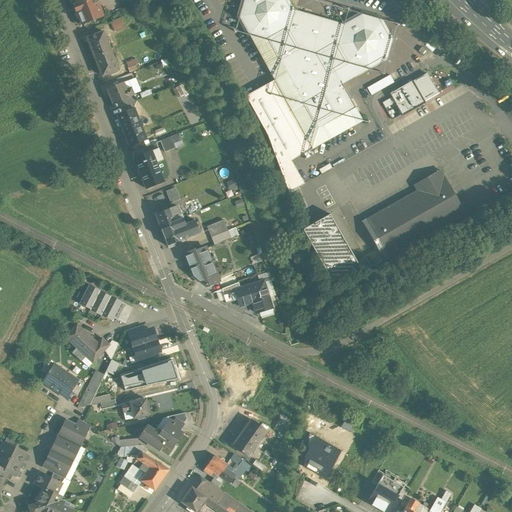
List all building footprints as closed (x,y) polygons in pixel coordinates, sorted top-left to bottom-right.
[(103,17),(96,0),(70,0),(73,6),(72,6),(74,12),(75,11),(81,26),(103,17)] [(343,25),(294,11),(287,0),(243,0),(239,17),(275,82),(247,97),(270,139),(291,191),(303,183),(292,162),(312,150),(362,121),(342,84),(386,59),(392,39),(389,34),(382,21),(362,15),(343,25)] [(123,28),(119,18),(110,22),(114,32),(123,28)] [(103,32),(87,38),(88,42),(87,43),(93,58),(110,51),(103,32)] [(421,47),(418,52),(423,56),(427,52),(421,47)] [(110,51),(93,58),(99,74),(101,73),(102,77),(118,70),(110,51)] [(135,59),(126,63),(128,68),(137,64),(135,59)] [(438,93),(427,74),(413,83),(424,101),(438,93)] [(391,75),(367,87),(371,94),(394,83),(391,75)] [(412,81),(390,94),(392,98),(402,115),(402,116),(425,103),(424,101),(413,83),(412,81)] [(126,89),(123,83),(107,89),(112,104),(129,97),(129,96),(134,94),(131,87),(126,89)] [(149,90),(139,94),(141,99),(151,95),(149,90)] [(392,98),(382,103),(392,121),(402,115),(392,98)] [(146,139),(133,107),(116,114),(122,128),(121,128),(123,133),(124,133),(129,146),(146,139)] [(178,134),(171,137),(173,144),(181,141),(178,135),(179,135),(179,134),(178,135),(178,134)] [(171,137),(160,141),(164,152),(175,148),(173,144),(171,137)] [(156,143),(131,152),(133,157),(150,151),(158,148),(156,143)] [(158,148),(150,151),(153,158),(161,155),(158,148)] [(150,151),(133,157),(139,170),(138,171),(140,176),(141,176),(146,188),(163,181),(155,163),(153,158),(150,151)] [(417,192),(361,224),(376,250),(363,257),(369,268),(465,214),(439,170),(413,185),(417,192)] [(175,189),(167,192),(171,202),(179,199),(175,189)] [(191,200),(184,203),(189,215),(196,212),(191,200)] [(174,207),(155,214),(160,227),(175,221),(173,217),(180,214),(178,208),(175,209),(174,207)] [(359,267),(330,214),(321,219),(320,218),(318,219),(319,220),(313,224),(312,223),(310,224),(311,225),(302,230),(332,282),(359,267)] [(185,224),(182,218),(175,221),(160,227),(167,247),(173,244),(173,243),(200,233),(195,220),(185,224)] [(223,220),(206,227),(211,238),(227,231),(223,220)] [(234,228),(227,231),(230,239),(237,236),(234,228)] [(227,231),(211,238),(214,246),(230,239),(227,231)] [(216,274),(205,247),(194,252),(193,250),(184,254),(193,277),(205,287),(208,286),(207,285),(216,274)] [(240,289),(234,290),(237,300),(240,307),(252,303),(255,313),(271,308),(263,282),(240,289)] [(238,283),(221,289),(226,304),(237,300),(234,290),(240,289),(238,283)] [(89,285),(79,304),(90,310),(89,310),(90,310),(99,291),(89,285)] [(99,291),(90,310),(100,316),(111,297),(110,296),(110,297),(100,291),(99,291)] [(111,297),(100,316),(101,316),(101,315),(111,321),(113,318),(116,313),(118,307),(121,302),(111,297)] [(134,309),(121,302),(118,307),(131,314),(134,309)] [(131,314),(118,307),(116,313),(128,319),(131,314)] [(128,319),(116,313),(113,318),(125,325),(128,319)] [(102,339),(97,344),(77,325),(65,338),(76,348),(72,353),(73,354),(88,368),(104,350),(109,345),(108,345),(102,339)] [(142,325),(127,330),(129,336),(144,331),(142,325)] [(144,331),(129,336),(133,348),(156,340),(154,331),(150,329),(144,331)] [(109,345),(104,350),(111,361),(111,360),(118,344),(111,340),(108,345),(109,345)] [(156,340),(133,348),(136,359),(151,354),(157,352),(159,348),(156,340)] [(151,354),(136,359),(138,365),(153,360),(151,354)] [(47,375),(54,365),(46,360),(41,371),(47,375)] [(127,391),(177,378),(171,361),(122,377),(127,391)] [(42,382),(54,390),(65,373),(54,365),(47,375),(42,382)] [(95,371),(77,408),(89,405),(104,375),(95,371)] [(54,390),(66,398),(70,391),(77,381),(65,373),(54,390)] [(82,384),(77,381),(70,391),(77,396),(82,384)] [(108,395),(99,397),(101,403),(110,401),(109,394),(108,395)] [(141,399),(136,400),(136,403),(132,403),(128,404),(128,405),(129,405),(130,413),(133,412),(134,414),(135,419),(150,416),(147,401),(142,402),(141,399)] [(101,403),(100,403),(102,410),(116,406),(114,400),(101,403)] [(185,413),(167,417),(168,422),(169,421),(173,423),(175,420),(182,425),(186,419),(185,413)] [(280,415),(274,428),(284,433),(288,427),(289,420),(280,415)] [(153,428),(151,430),(147,427),(140,437),(158,450),(162,444),(163,445),(164,444),(171,449),(181,433),(178,431),(182,425),(175,420),(173,423),(169,421),(168,422),(167,417),(163,418),(155,430),(153,428)] [(90,427),(80,420),(76,427),(87,432),(90,427)] [(251,420),(233,446),(248,457),(266,431),(251,420)] [(345,420),(341,427),(349,432),(354,425),(345,420)] [(66,422),(60,433),(65,436),(81,444),(87,432),(76,427),(66,422)] [(65,436),(60,433),(57,439),(62,442),(65,436)] [(303,466),(325,479),(341,452),(309,433),(306,450),(308,450),(305,456),(303,466)] [(81,444),(65,436),(62,442),(78,450),(81,444)] [(17,443),(6,438),(4,444),(15,449),(17,443)] [(119,438),(112,438),(111,441),(120,447),(119,440),(119,438)] [(138,438),(119,440),(120,447),(125,447),(138,446),(138,445),(138,438)] [(62,442),(57,439),(51,451),(73,461),(78,450),(62,442)] [(15,449),(4,444),(0,450),(0,454),(20,465),(25,454),(15,449)] [(138,446),(125,447),(125,457),(137,460),(140,454),(143,457),(148,450),(142,446),(138,445),(138,446)] [(73,461),(51,451),(46,463),(51,465),(67,473),(73,461)] [(20,465),(0,454),(0,468),(13,475),(15,476),(20,465)] [(143,457),(140,454),(137,460),(150,469),(163,477),(168,470),(156,461),(155,462),(151,459),(150,461),(143,457)] [(242,460),(233,454),(230,459),(239,465),(242,460)] [(214,456),(205,468),(212,473),(218,477),(218,476),(226,465),(214,456)] [(116,465),(123,468),(127,461),(121,457),(116,465)] [(150,469),(137,460),(133,464),(141,469),(147,473),(150,469)] [(251,467),(242,460),(239,465),(245,470),(247,472),(251,467)] [(264,466),(255,460),(252,465),(261,471),(264,466)] [(133,464),(132,466),(133,467),(127,476),(130,478),(134,480),(141,469),(133,464)] [(67,473),(51,465),(48,471),(53,474),(64,479),(67,473)] [(226,465),(218,476),(223,480),(229,484),(234,478),(235,476),(229,472),(232,468),(226,465)] [(245,470),(239,465),(235,470),(232,468),(229,472),(235,476),(234,478),(237,480),(245,470)] [(212,473),(205,468),(203,471),(210,476),(212,473)] [(147,473),(141,482),(146,486),(144,489),(148,491),(150,489),(154,490),(163,477),(150,469),(147,473)] [(3,470),(0,475),(4,478),(10,481),(13,475),(3,470)] [(372,483),(377,486),(383,474),(378,472),(372,483)] [(219,490),(222,484),(220,483),(223,480),(218,476),(218,477),(212,473),(210,476),(213,478),(210,483),(219,490)] [(50,479),(40,474),(35,484),(44,489),(56,495),(61,485),(50,479)] [(64,479),(53,474),(50,479),(61,485),(64,479)] [(210,483),(200,476),(191,488),(206,498),(204,501),(213,508),(224,493),(219,490),(210,483)] [(377,486),(367,503),(382,511),(389,511),(397,498),(403,487),(382,476),(377,486)] [(134,480),(130,478),(126,484),(129,486),(133,489),(136,491),(140,484),(134,480)] [(237,480),(234,478),(229,484),(234,487),(238,481),(237,480)] [(129,486),(123,494),(127,497),(133,489),(129,486)] [(404,486),(397,498),(402,501),(409,489),(404,486)] [(191,488),(181,502),(187,507),(186,509),(189,511),(195,511),(204,501),(206,498),(191,488)] [(56,495),(44,489),(35,505),(29,507),(30,511),(58,511),(61,507),(62,507),(63,504),(60,502),(62,498),(56,495)] [(250,511),(233,500),(224,493),(213,508),(218,511),(250,511)] [(445,503),(437,498),(430,509),(435,511),(436,511),(437,510),(441,511),(445,503)] [(418,503),(411,499),(406,508),(413,511),(417,504),(418,503)]
